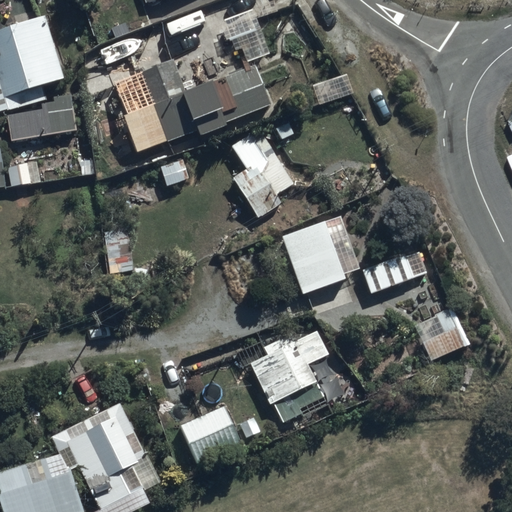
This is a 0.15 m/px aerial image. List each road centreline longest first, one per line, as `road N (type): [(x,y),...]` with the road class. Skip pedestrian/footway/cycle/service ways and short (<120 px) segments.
road 1 (residential): [(485,70),(471,93),(466,147),(511,256)]
road 2 (residential): [(362,0),(439,56),(485,70)]
